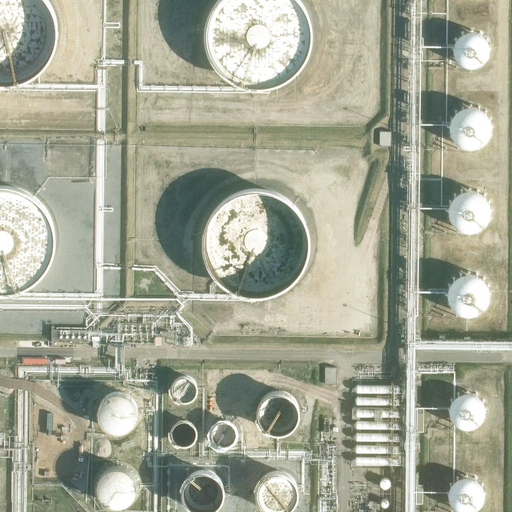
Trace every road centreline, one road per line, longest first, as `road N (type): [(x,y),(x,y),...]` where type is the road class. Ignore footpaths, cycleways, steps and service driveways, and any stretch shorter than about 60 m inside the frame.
road 1 (unknown): [(394,345),(366,354),(0,347)]
road 2 (unknown): [(403,0),(394,345)]
road 3 (unknown): [(336,511),(336,354)]
